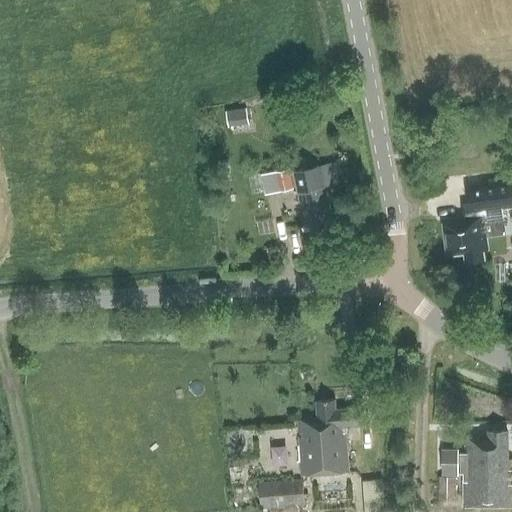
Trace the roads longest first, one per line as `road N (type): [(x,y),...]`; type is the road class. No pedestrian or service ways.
road 1 (unclassified): [(0,309),(399,277)]
road 2 (tertiary): [(399,277),(347,0)]
road 3 (track): [(427,318),(416,343),(412,511)]
road 4 (tertiary): [(399,277),(447,334),(511,362)]
